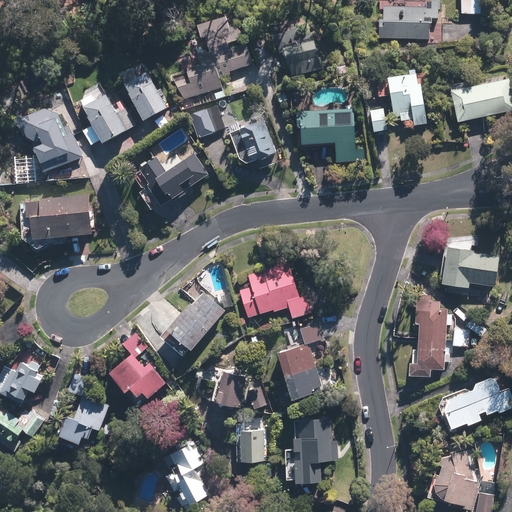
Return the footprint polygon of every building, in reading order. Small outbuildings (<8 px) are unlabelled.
[(482,0),(459,0),(459,14),(482,15),(482,0)] [(380,29),(380,39),(432,40),(433,6),(382,5),(382,20),(378,20),(378,29),(380,29)] [(276,35),(289,79),(321,70),(307,25),(276,35)] [(215,45),(216,48),(208,50),(209,53),(205,54),(205,52),(197,55),(200,65),(168,76),(184,100),(222,89),(218,79),(230,76),(229,73),(251,66),(245,46),(229,51),(226,42),(215,45)] [(147,74),(123,87),(142,123),(166,110),(147,74)] [(418,74),(385,80),(392,119),(399,118),(400,123),(412,121),(413,127),(427,124),(418,74)] [(511,99),(508,80),(450,93),(457,124),(511,111),(511,99)] [(125,133),(105,97),(81,110),(102,146),(125,133)] [(216,106),(188,115),(196,138),(224,129),(216,106)] [(43,110),(17,122),(41,174),(83,156),(69,127),(65,129),(58,116),(43,110)] [(300,147),(335,145),(336,164),(355,163),(354,110),(301,112),(299,112),(300,147)] [(382,110),(370,112),(373,133),(385,131),(382,110)] [(257,162),(261,171),(278,165),(262,117),(257,114),(252,116),(250,121),(252,126),(246,128),(239,131),(232,145),(238,161),(245,166),(257,162)] [(150,210),(157,205),(159,208),(201,180),(187,160),(167,173),(156,158),(132,175),(144,191),(139,194),(150,210)] [(88,197),(20,203),(20,240),(35,251),(58,240),(91,237),(88,197)] [(499,254),(446,245),(441,281),(467,285),(468,280),(494,284),(499,254)] [(252,288),(239,291),(247,318),(274,310),(274,312),(290,307),(293,318),(309,313),(305,298),(298,300),(287,264),(248,276),(252,288)] [(224,311),(203,292),(189,307),(187,306),(160,337),(182,357),(188,350),(190,351),(224,311)] [(416,362),(408,361),(407,374),(430,375),(431,368),(444,369),(447,307),(438,307),(439,300),(430,299),(430,293),(415,293),(414,322),(418,322),(416,362)] [(316,323),(300,328),(305,343),(321,338),(316,323)] [(471,329),(453,327),(451,344),(469,346),(471,329)] [(131,353),(109,371),(124,388),(128,385),(134,392),(141,387),(148,395),(165,380),(154,367),(164,359),(139,330),(123,344),(131,353)] [(308,344),(279,352),(290,397),(320,389),(308,344)] [(9,358),(0,376),(0,390),(23,402),(30,388),(34,390),(42,373),(9,358)] [(224,369),(216,399),(236,404),(244,375),(224,369)] [(464,387),(442,395),(438,404),(446,426),(466,419),(467,421),(481,417),(480,414),(497,408),(498,411),(511,405),(511,397),(508,387),(499,390),(495,380),(489,376),(474,381),(471,387),(468,389),(464,387)] [(260,386),(247,391),(252,407),(265,403),(260,386)] [(66,414),(59,432),(78,439),(81,431),(89,434),(93,423),(102,426),(110,403),(86,395),(78,418),(66,414)] [(0,405),(0,441),(15,451),(28,430),(32,433),(41,420),(23,408),(17,417),(0,405)] [(295,477),(295,480),(322,479),(322,457),(337,457),(336,439),(330,439),(330,418),(294,418),(294,449),(286,449),(286,477),(295,477)] [(263,428),(240,428),(241,459),(264,459),(263,428)] [(167,445),(175,463),(168,466),(171,472),(166,474),(173,490),(177,488),(180,495),(176,496),(181,506),(210,492),(197,465),(207,461),(194,433),(167,445)] [(441,454),(426,494),(472,510),(480,488),(466,450),(441,454)] [(489,511),(493,494),(480,491),(475,511),(489,511)] [(347,511),(352,500),(338,495),(331,511),(347,511)]
